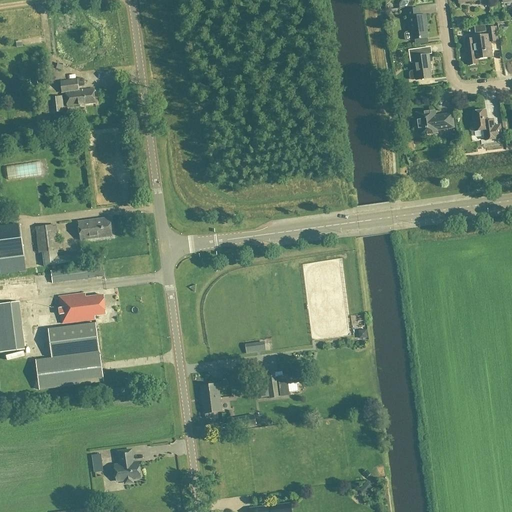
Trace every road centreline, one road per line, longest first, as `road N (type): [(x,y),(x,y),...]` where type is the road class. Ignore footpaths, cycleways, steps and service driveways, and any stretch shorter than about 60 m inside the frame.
road 1 (tertiary): [(164,250),(511,201)]
road 2 (tertiary): [(198,511),(164,250)]
road 3 (unclassified): [(511,83),(454,86),(438,0)]
road 4 (tertiary): [(150,142),(129,0)]
